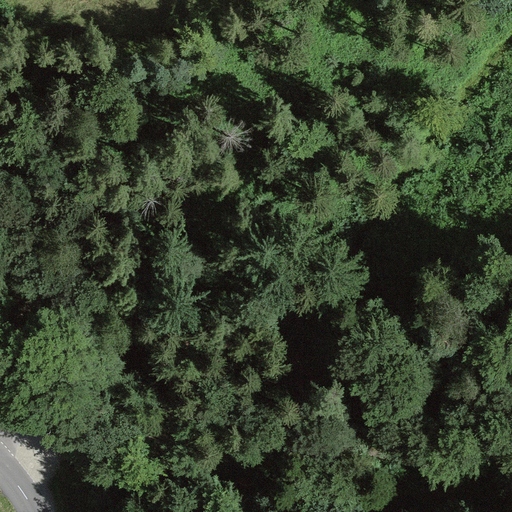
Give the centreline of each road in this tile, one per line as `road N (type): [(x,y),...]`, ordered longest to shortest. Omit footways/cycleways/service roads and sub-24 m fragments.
road 1 (track): [(293,439),(367,239),(511,30)]
road 2 (track): [(511,474),(293,439),(205,433),(87,444)]
road 3 (track): [(0,34),(73,46),(148,44),(245,0)]
